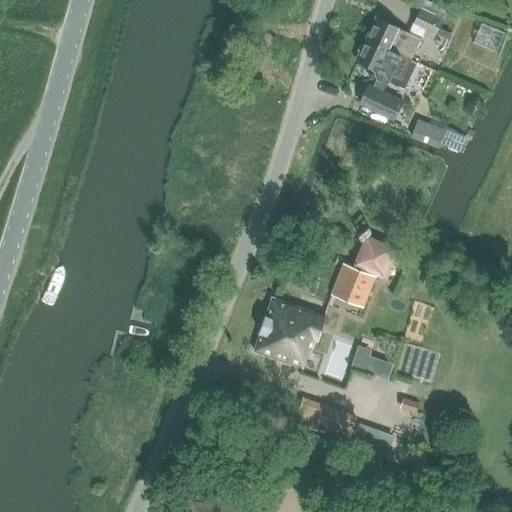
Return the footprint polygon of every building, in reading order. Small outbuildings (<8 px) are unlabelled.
[(419,10),(414,23),(438,34),(441,27),(449,8),(428,0),(416,0),(413,7),(419,10)] [(376,18),(367,39),(410,60),(420,39),(409,34),(376,18)] [(441,27),(438,34),(448,39),(451,32),(441,27)] [(360,52),(357,60),(375,69),(378,78),(374,86),(369,84),(361,102),(394,118),(403,100),(383,91),(387,82),(404,90),(417,63),(410,60),(367,39),(365,43),(362,43),(358,50),(360,52)] [(447,130),(418,118),(411,136),(440,148),(447,130)] [(366,235),(354,263),(382,275),(393,247),(366,235)] [(342,263),(329,294),(363,307),(375,276),(342,263)] [(256,351),(303,367),(308,352),(313,353),(326,316),(274,298),(273,297),(272,299),(255,349),(254,351),(256,352),(256,351)] [(386,361),(380,376),(388,379),(393,364),(386,361)] [(418,403),(404,397),(401,409),(415,413),(418,403)] [(305,399),(297,422),(348,440),(356,416),(305,399)] [(267,511),(268,511),(189,499),(187,511),(267,511)]
